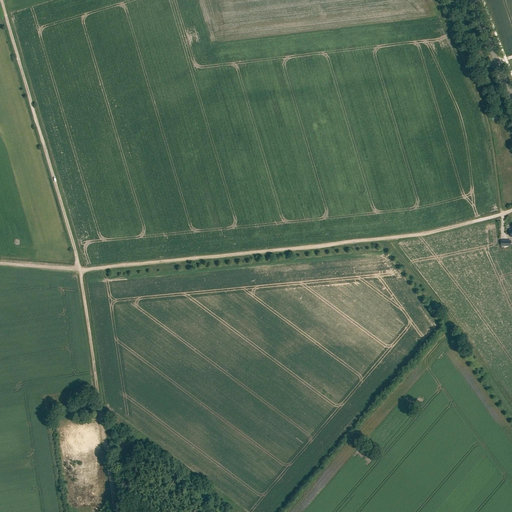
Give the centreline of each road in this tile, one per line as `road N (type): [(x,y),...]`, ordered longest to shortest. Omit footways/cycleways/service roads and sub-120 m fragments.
road 1 (track): [(79,269),(387,238)]
road 2 (track): [(0,0),(79,269)]
road 3 (track): [(434,0),(485,112),(500,214)]
road 4 (track): [(79,269),(109,480)]
road 5 (track): [(511,407),(387,238)]
